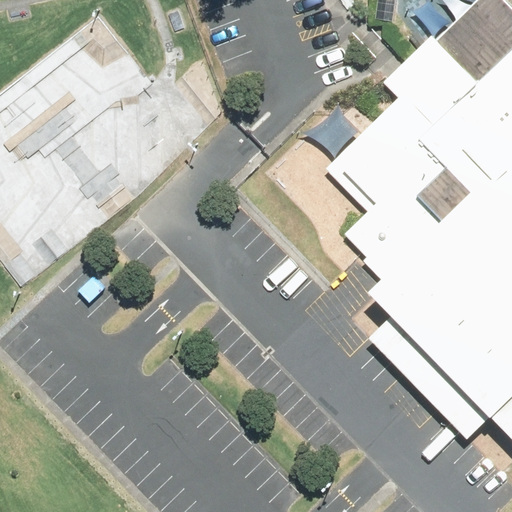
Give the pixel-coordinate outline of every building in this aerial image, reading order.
[(501,414),(511,424),(511,0),(480,0),(462,17),(421,54),(389,84),(401,98),(334,168),(374,208),(346,228),(401,278),(380,291),(403,314),(377,338),(478,435),(501,414)] [(399,0),(381,0),(381,21),(398,22),(399,0)] [(77,101),(71,93),(5,144),(11,152),(17,146),(27,158),(38,150),(47,161),(67,144),(62,137),(78,124),(67,110),(77,101)] [(117,175),(109,166),(80,191),(86,198),(97,189),(105,199),(120,187),(113,179),(117,175)] [(0,223),(0,259),(23,288),(34,279),(17,258),(24,253),(0,223)]
